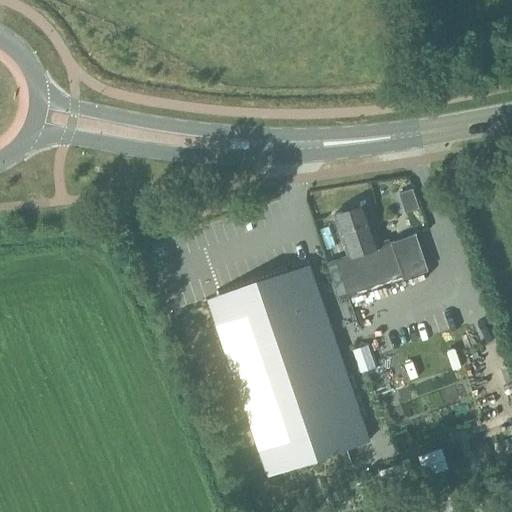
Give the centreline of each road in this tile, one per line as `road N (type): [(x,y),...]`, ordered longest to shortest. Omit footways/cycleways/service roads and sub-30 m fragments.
road 1 (secondary): [(31,131),(213,156),(287,145)]
road 2 (secondary): [(287,145),(39,97)]
road 3 (secondary): [(287,145),(511,118)]
